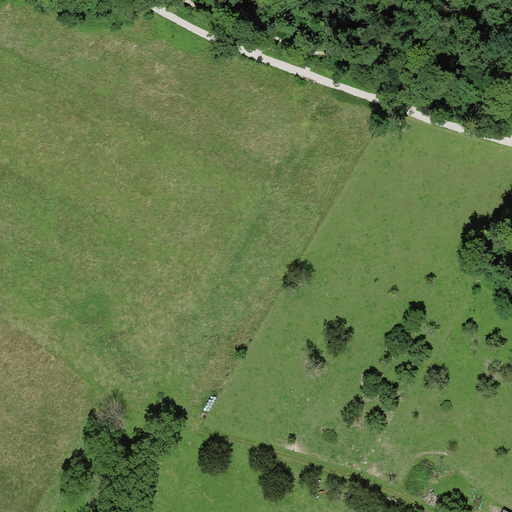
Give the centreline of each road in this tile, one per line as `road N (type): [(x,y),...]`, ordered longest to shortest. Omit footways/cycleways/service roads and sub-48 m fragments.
road 1 (track): [(320,80),(294,148),(188,328),(172,373),(175,388),(200,430),(329,468),(426,511)]
road 2 (track): [(511,142),(252,54),(173,20),(150,0)]
